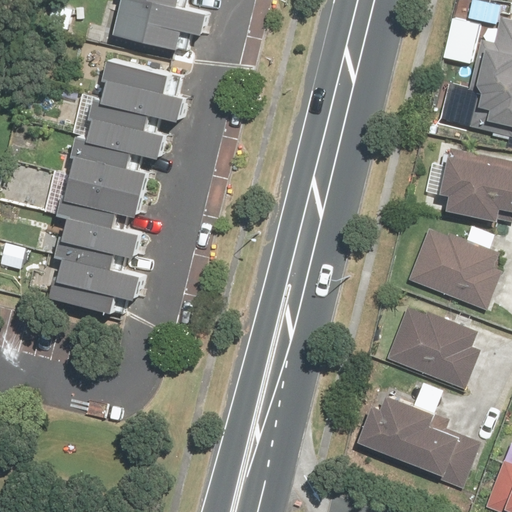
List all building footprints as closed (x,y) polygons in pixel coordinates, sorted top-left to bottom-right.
[(123,36),(187,52),(190,36),(209,41),(216,16),(186,9),(187,0),(130,0),(131,0),(123,36)] [(488,0),(462,0),(461,14),(487,16),(488,0)] [(484,93),(479,125),(511,130),(511,127),(511,15),(506,15),(502,39),(486,36),(477,92),(484,93)] [(192,68),(98,49),(46,302),(140,321),(192,68)] [(249,129),(229,125),(214,193),(234,197),(249,129)] [(511,161),(459,151),(451,196),(462,198),(460,209),(510,218),(511,210),(511,161)] [(0,239),(9,202),(0,198),(0,239)] [(437,226),(416,278),(494,309),(510,269),(501,266),(507,251),(456,231),(455,234),(437,226)] [(484,326),(420,299),(396,354),(473,386),(491,345),(478,340),(484,326)] [(392,406),(382,401),(369,436),(454,469),(467,434),(444,426),(449,413),(397,393),(392,406)] [(192,422),(155,399),(143,418),(181,441),(192,422)] [(37,425),(77,435),(78,430),(105,437),(103,442),(141,452),(147,428),(43,402),(37,425)] [(511,511),(511,457),(509,457),(492,504),(511,511)]
